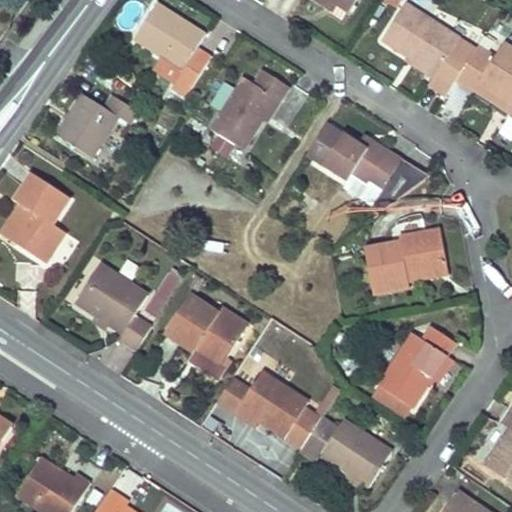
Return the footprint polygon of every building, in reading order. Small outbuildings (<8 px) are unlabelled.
[(355,0),(316,0),(323,4),(325,0),(328,0),(335,5),(348,12),(355,0)] [(335,5),(328,0),(325,0),(323,4),(332,10),(335,5)] [(208,32),(159,1),(135,38),(162,56),(183,69),(176,79),(172,85),(187,95),(208,62),(193,53),(199,46),(208,32)] [(455,83),(477,49),(407,4),(383,40),(407,56),(435,74),(436,72),(455,83)] [(483,39),(477,49),(455,83),(475,95),(482,86),(511,104),(511,47),(506,44),(496,60),(485,53),(491,44),(483,39)] [(212,55),(199,46),(193,53),(208,62),(212,55)] [(162,56),(156,66),(176,79),(183,69),(162,56)] [(435,74),(407,56),(404,61),(431,79),(435,74)] [(291,84),(265,67),(255,82),(245,75),(211,125),(245,148),(265,117),(277,99),(280,101),(291,84)] [(511,104),(482,86),(475,95),(511,118),(511,104)] [(139,108),(114,92),(105,105),(84,91),(56,131),(95,156),(123,116),(130,121),(139,108)] [(280,101),(277,99),(265,117),(268,120),(280,101)] [(325,163),(347,130),(330,119),(309,153),(325,163)] [(229,156),(235,144),(209,130),(203,142),(229,156)] [(406,154),(377,136),(371,146),(362,140),(347,130),(325,163),(349,178),(354,171),(368,181),(372,176),(386,185),(406,154)] [(377,136),(368,131),(362,140),(371,146),(377,136)] [(349,178),(347,180),(389,207),(436,173),(406,154),(386,185),(372,176),(368,181),(354,171),(349,178)] [(73,197),(33,170),(15,197),(22,202),(27,205),(9,233),(49,260),(70,228),(58,220),(73,197)] [(3,229),(9,233),(27,205),(22,202),(3,229)] [(452,263),(445,228),(403,236),(404,242),(368,247),(377,293),(415,285),(414,281),(411,271),(452,263)] [(152,290),(104,258),(79,298),(99,311),(111,319),(124,328),(121,334),(140,345),(155,322),(137,312),(152,290)] [(453,274),(452,263),(411,271),(414,281),(453,274)] [(172,268),(142,314),(154,321),(184,276),(172,268)] [(221,311),(194,293),(170,330),(199,349),(204,342),(224,355),(247,321),(225,307),(221,311)] [(111,319),(99,311),(96,318),(107,325),(111,319)] [(460,342),(437,327),(429,338),(418,332),(383,386),(416,408),(433,382),(451,356),(460,342)] [(224,355),(204,342),(199,349),(219,362),(224,355)] [(458,361),(451,356),(433,382),(440,388),(458,361)] [(313,398),(267,370),(255,389),(236,376),(221,399),(241,412),(246,404),(266,417),(308,443),(325,418),(331,409),(322,403),(319,408),(310,402),(313,398)] [(376,397),(409,419),(416,408),(383,386),(376,397)] [(266,417),(246,404),(241,412),(261,425),(266,417)] [(308,443),(302,452),(318,463),(323,455),(349,472),(366,482),(371,486),(394,449),(347,418),(340,428),(325,418),(308,443)] [(0,458),(17,432),(0,420),(0,458)] [(511,424),(511,427),(511,433),(504,445),(500,442),(486,463),(511,480),(511,424)] [(511,433),(511,427),(500,442),(504,445),(511,433)] [(74,482),(43,461),(20,501),(35,511),(78,511),(94,487),(78,478),(74,482)] [(366,482),(349,472),(346,477),(362,488),(366,482)] [(492,511),(460,490),(444,511),(492,511)] [(134,504),(116,492),(102,511),(129,511),(131,509),(134,504)]
